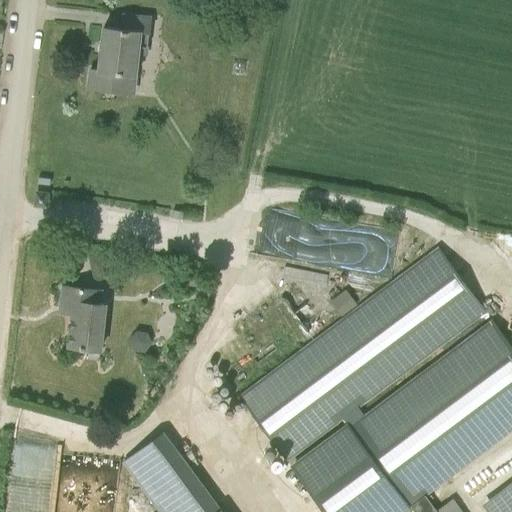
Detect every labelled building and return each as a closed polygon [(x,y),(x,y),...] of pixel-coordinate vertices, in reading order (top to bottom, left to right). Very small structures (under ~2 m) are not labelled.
[(91,69),(89,88),(136,94),(141,55),(147,55),(151,18),(124,15),(122,29),(104,27),(99,70),(91,69)] [(222,94),(215,125),(231,129),(237,97),(222,94)] [(46,206),(47,193),(37,193),(36,205),(46,206)] [(182,220),(183,212),(172,210),(171,218),(182,220)] [(393,257),(401,233),(367,221),(361,239),(379,245),(376,254),(371,267),(391,274),(396,258),(393,257)] [(416,511),(438,511),(426,495),(511,430),(511,345),(494,321),(366,416),(359,407),(487,312),(440,249),(329,330),(293,283),(242,321),(248,329),(211,357),(288,460),(344,418),(350,427),(294,468),(326,511),(404,511),(412,506),(416,511)] [(203,288),(206,274),(186,270),(184,285),(203,288)] [(63,285),(61,304),(60,313),(72,314),(68,346),(102,350),(107,304),(97,302),(98,288),(63,285)] [(334,298),(345,313),(359,303),(349,287),(334,298)] [(224,511),(162,429),(121,460),(160,511),(224,511)] [(511,511),(511,482),(484,503),(490,511),(511,511)]
